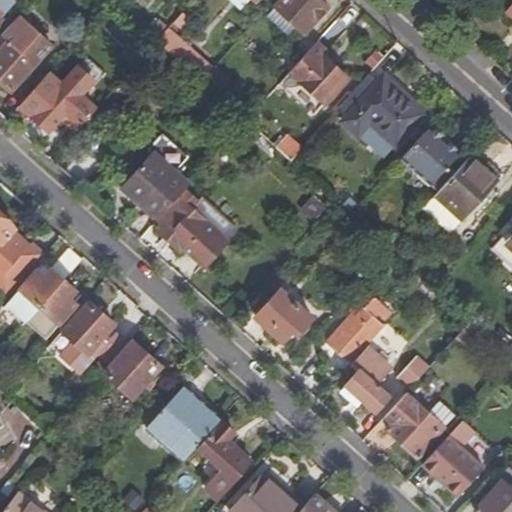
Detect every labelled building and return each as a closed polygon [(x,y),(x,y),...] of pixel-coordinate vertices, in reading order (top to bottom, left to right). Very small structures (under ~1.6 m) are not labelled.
[(284,0),(276,9),(306,34),(328,10),(317,0),(284,0)] [(168,31),(157,43),(201,83),(212,71),(168,31)] [(38,32),(19,51),(11,44),(0,55),(0,84),(10,94),(54,47),(38,32)] [(313,50),(322,58),(327,52),(318,44),(313,50)] [(313,50),(290,75),(327,106),(349,81),(322,58),(313,50)] [(66,114),(80,127),(96,110),(81,97),(94,83),(78,69),(61,86),(47,74),(19,106),(49,132),(66,114)] [(206,88),(221,101),(234,88),(219,74),(206,88)] [(369,76),(339,110),(348,119),(343,125),(357,138),(369,125),(395,148),(425,114),(384,78),(379,84),(369,76)] [(258,110),(246,124),(261,137),(273,123),(258,110)] [(447,139),(433,127),(427,134),(440,146),(447,139)] [(427,134),(402,161),(439,193),(457,173),(449,167),(462,153),(447,139),(440,146),(427,134)] [(288,137),(276,151),(291,164),(303,150),(288,137)] [(158,222),(190,186),(154,154),(123,190),(158,222)] [(439,193),(434,198),(462,224),(498,185),(469,159),(457,173),(439,193)] [(200,264),(223,239),(192,210),(199,203),(188,192),(155,229),(181,252),(184,250),(200,264)] [(192,210),(227,242),(238,230),(203,198),(199,203),(192,210)] [(0,293),(6,299),(44,257),(30,245),(27,247),(10,233),(13,231),(0,218),(0,293)] [(223,239),(200,264),(204,268),(227,242),(223,239)] [(19,290),(38,308),(63,280),(77,264),(67,254),(52,270),(50,269),(43,276),(37,271),(19,290)] [(38,308),(25,322),(43,338),(74,305),(68,299),(75,292),(63,280),(38,308)] [(293,338),(312,318),(281,291),(256,319),(283,343),(290,335),(293,338)] [(351,365),(370,344),(385,327),(375,318),(378,315),(384,320),(390,314),(375,300),(356,319),(348,318),(326,341),(351,365)] [(88,303),(54,340),(79,362),(113,326),(88,303)] [(312,319),(312,318),(293,338),(294,339),(312,319)] [(468,322),(459,332),(470,342),(479,332),(468,322)] [(104,375),(130,399),(159,368),(132,343),(104,375)] [(511,343),(503,354),(511,362),(511,343)] [(394,366),(370,344),(351,365),(358,371),(345,386),(374,412),(387,398),(375,386),(394,366)] [(395,377),(408,389),(426,369),(413,358),(395,377)] [(142,433),(177,467),(219,421),(183,388),(142,433)] [(430,410),(407,390),(387,413),(395,421),(389,426),(419,453),(445,425),(430,410)] [(430,410),(445,425),(458,411),(442,397),(430,410)] [(212,504),(249,463),(226,442),(232,435),(220,424),(198,449),(221,471),(201,494),(212,504)] [(455,427),(422,464),(457,495),(482,468),(456,445),(464,436),(455,427)] [(229,511),(297,511),(300,510),(276,489),(278,486),(265,474),(264,473),(229,511)] [(511,511),(511,490),(502,482),(474,511),(511,511)] [(43,511),(17,491),(1,511),(43,511)] [(300,510),(297,511),(330,511),(312,496),(300,510)]
